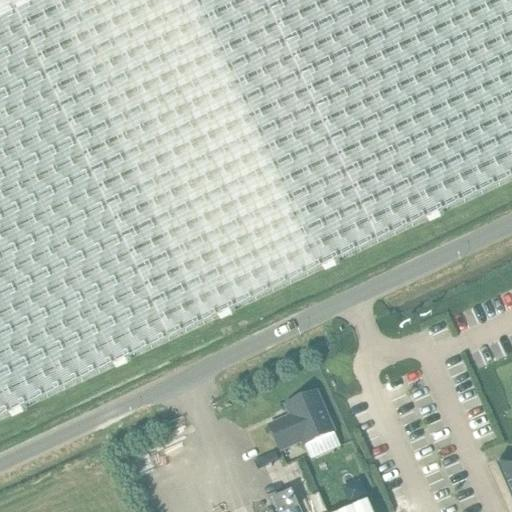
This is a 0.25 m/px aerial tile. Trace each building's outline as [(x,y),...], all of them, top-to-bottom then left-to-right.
[(511,0),(0,0),(0,419),(511,180),(511,0)] [(285,405),(292,419),(283,423),(282,420),(269,426),(280,451),(302,442),(304,446),(334,432),(316,392),(285,405)] [(511,511),(511,465),(496,464),(511,501),(511,511)] [(286,511),(299,507),(292,490),(272,498),(277,511),(286,511)] [(373,511),(368,500),(341,511),(373,511)]
